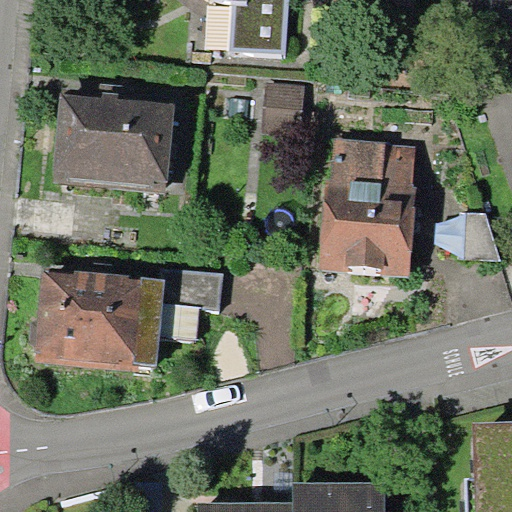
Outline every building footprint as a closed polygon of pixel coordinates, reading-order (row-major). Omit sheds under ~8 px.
[(198,0),(202,3),(216,7),(241,12),(243,0),(198,0)] [(160,180),(165,107),(61,99),(56,172),(160,180)] [(405,155),(329,152),(325,254),(401,257),(405,155)] [(221,275),(160,268),(154,325),(195,330),(198,301),(218,303),(221,275)] [(36,346),(125,355),(133,282),(44,272),(36,346)] [(511,511),(511,429),(456,433),(458,511),(511,511)] [(381,511),(382,494),(285,488),(283,511),(201,511),(188,511),(381,511)]
